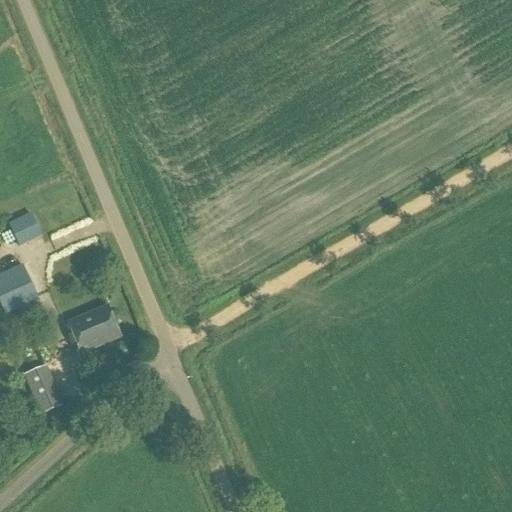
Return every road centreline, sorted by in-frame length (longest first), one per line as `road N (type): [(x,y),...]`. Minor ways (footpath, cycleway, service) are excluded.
road 1 (track): [(165,348),(511,151)]
road 2 (unclassified): [(165,348),(19,0)]
road 3 (unclassified): [(0,498),(165,348)]
road 4 (unclassified): [(231,511),(165,348)]
